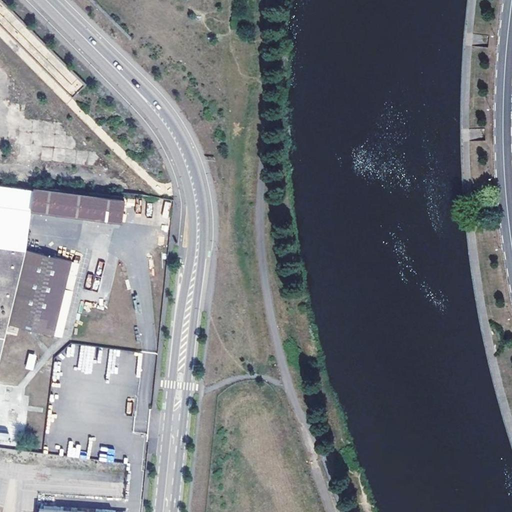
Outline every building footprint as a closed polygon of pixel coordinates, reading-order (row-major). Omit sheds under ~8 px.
[(33,188),(0,184),(0,244),(27,248),(31,210),(33,188)] [(33,188),(31,210),(121,222),(124,196),(34,186),(33,188)] [(0,360),(7,331),(27,248),(0,244),(0,360)] [(73,259),(27,248),(7,331),(19,334),(21,325),(56,334),(73,259)] [(25,368),(33,370),(37,354),(29,353),(25,368)] [(110,511),(112,500),(37,494),(35,511),(110,511)] [(125,511),(126,501),(112,500),(110,511),(125,511)]
